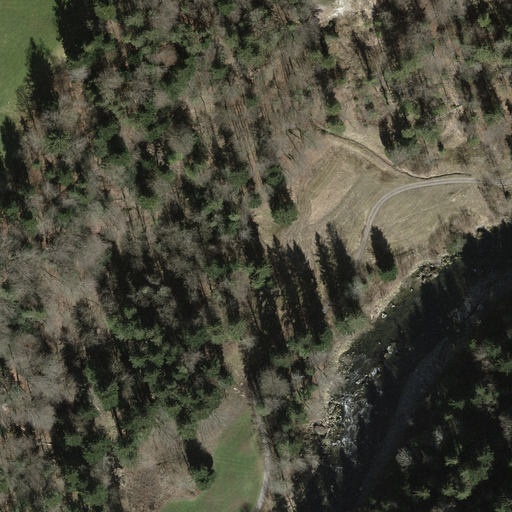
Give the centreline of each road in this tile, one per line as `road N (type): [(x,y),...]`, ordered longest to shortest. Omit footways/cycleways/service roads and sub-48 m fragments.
road 1 (track): [(256,511),(268,458),(257,405),(261,371),(338,294),(384,197),(442,180),(511,181)]
road 2 (track): [(511,395),(416,511)]
